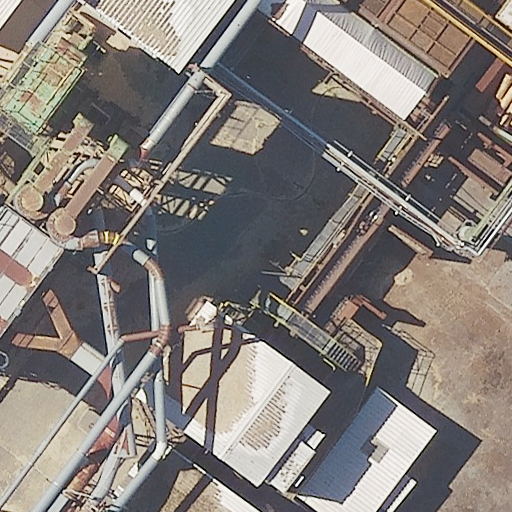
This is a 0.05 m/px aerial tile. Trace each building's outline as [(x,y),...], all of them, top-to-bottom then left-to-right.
[(120,0),(0,0),(0,43),(56,86),(120,0)] [(459,98),(344,0),(320,0),(290,35),(419,145),(459,98)] [(0,423),(99,285),(0,214),(0,423)] [(357,413),(217,307),(146,401),(286,507),(357,413)] [(268,511),(186,453),(143,511),(268,511)]
